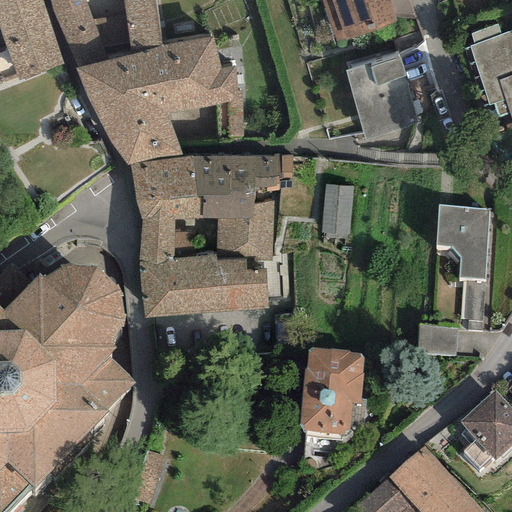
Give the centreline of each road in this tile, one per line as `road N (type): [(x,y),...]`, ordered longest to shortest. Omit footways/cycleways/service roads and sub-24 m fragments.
road 1 (residential): [(481,164),(186,147),(183,156),(121,167)]
road 2 (residential): [(119,511),(144,397),(128,257),(105,226),(73,223)]
road 3 (residential): [(331,511),(511,350)]
road 4 (residential): [(47,0),(88,111),(121,167)]
